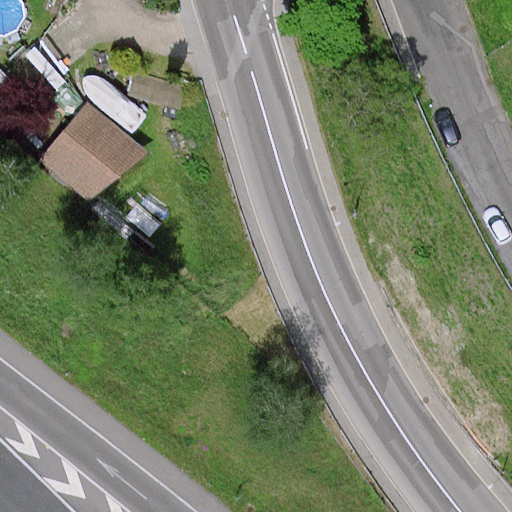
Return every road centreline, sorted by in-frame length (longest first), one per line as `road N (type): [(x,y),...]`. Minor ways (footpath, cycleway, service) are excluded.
road 1 (tertiary): [(228,0),(301,237),(366,380),(458,511)]
road 2 (unclassified): [(428,0),(511,194)]
road 3 (motorway): [(165,511),(0,388)]
